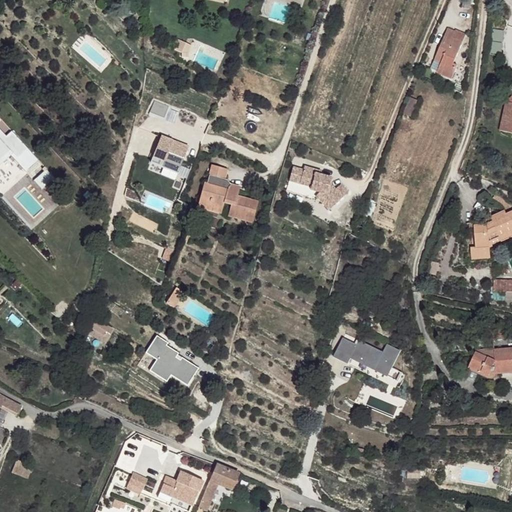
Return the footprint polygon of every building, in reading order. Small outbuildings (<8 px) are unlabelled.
[(469,0),(467,6),(475,8),(477,0),(469,0)] [(449,29),(436,61),(443,64),(453,68),(454,66),(464,43),(455,39),(458,32),(449,29)] [(458,32),(455,39),(464,43),(468,35),(459,30),(458,32)] [(178,44),(174,53),(181,56),(185,47),(178,44)] [(191,49),(185,47),(181,56),(188,56),(191,49)] [(443,64),(438,73),(452,81),(458,68),(454,66),(453,68),(443,64)] [(507,101),(501,128),(511,130),(511,99),(510,99),(507,101)] [(182,109),(177,122),(187,127),(193,115),(182,109)] [(193,115),(187,127),(193,131),(198,118),(193,115)] [(204,122),(198,134),(205,138),(210,125),(204,122)] [(38,160),(11,129),(5,135),(0,129),(0,160),(10,152),(26,171),(38,160)] [(46,169),(36,178),(43,186),(53,177),(46,169)] [(207,187),(202,201),(213,205),(212,209),(224,213),(226,208),(233,210),(229,221),(252,228),(260,208),(240,201),(243,193),(234,190),(230,193),(226,190),(227,187),(231,174),(217,169),(209,188),(207,187)] [(298,171),(296,180),(317,187),(317,189),(333,194),(338,199),(334,204),(342,210),(353,197),(344,190),(341,194),(335,188),(336,183),(325,179),(320,178),(321,175),(309,171),(308,174),(298,171)] [(333,194),(326,192),(322,197),(340,212),(342,210),(334,204),(338,199),(333,194)] [(202,201),(199,211),(222,219),(224,213),(212,209),(213,205),(202,201)] [(490,233),(475,233),(476,257),(489,257),(490,250),(500,246),(511,241),(511,221),(510,222),(508,219),(493,225),(496,231),(490,233)] [(511,241),(500,246),(501,250),(511,245),(511,241)] [(511,277),(501,282),(507,294),(511,292),(511,277)] [(19,284),(15,280),(9,287),(13,290),(19,284)] [(176,285),(173,290),(181,295),(184,291),(176,285)] [(173,290),(165,301),(173,306),(181,295),(173,290)] [(79,311),(69,308),(67,314),(77,317),(79,311)] [(93,316),(88,324),(99,333),(102,330),(107,334),(110,330),(93,316)] [(88,324),(83,329),(95,339),(99,333),(88,324)] [(386,344),(383,351),(358,340),(356,344),(342,338),(333,356),(386,380),(400,350),(386,344)] [(511,354),(502,356),(503,371),(511,370),(511,374),(511,373),(511,354)] [(485,358),(474,360),(471,368),(491,375),(492,371),(503,371),(502,356),(496,357),(496,359),(489,360),(485,358)] [(471,368),(469,373),(482,378),(490,377),(491,375),(471,368)] [(0,398),(0,409),(17,416),(21,408),(0,398)] [(340,405),(335,415),(347,420),(352,411),(340,405)] [(211,471),(214,461),(183,452),(181,462),(211,471)] [(29,463),(26,475),(44,480),(47,466),(29,463)] [(216,465),(198,509),(205,511),(206,511),(208,507),(217,485),(232,490),(239,474),(216,465)] [(167,477),(158,498),(168,502),(171,497),(192,506),(202,483),(181,473),(177,481),(167,477)] [(148,480),(133,474),(130,481),(145,487),(148,480)] [(130,481),(128,486),(143,493),(145,487),(130,481)]
